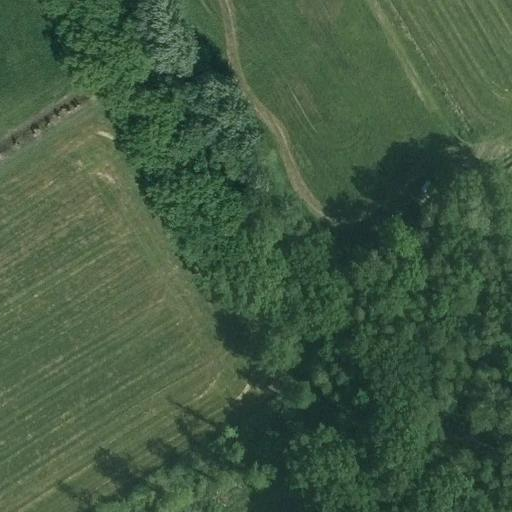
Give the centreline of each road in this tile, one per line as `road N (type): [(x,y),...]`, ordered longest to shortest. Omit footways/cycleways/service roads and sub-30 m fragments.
road 1 (track): [(84,0),(300,355)]
road 2 (track): [(300,355),(396,511)]
